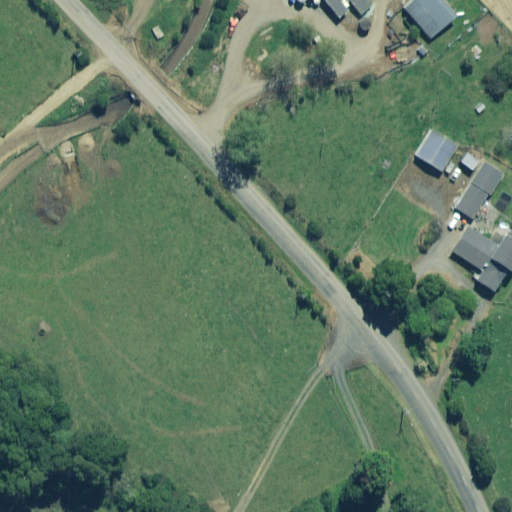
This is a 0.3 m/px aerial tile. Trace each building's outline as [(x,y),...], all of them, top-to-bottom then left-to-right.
[(365,0),(320,0),(336,19),(351,6),(359,16),(371,6),(365,0)] [(452,18),(436,0),(411,0),(401,9),(428,39),(452,18)] [(357,21),(356,25),(357,26),(357,28),(358,29),(359,30),(360,31),(361,32),(363,32),(364,33),(366,33),(367,32),(368,32),(370,31),(371,30),(372,29),(373,28),(373,27),(373,25),(373,24),(373,22),(373,21),(372,19),(371,18),(370,17),(369,16),(367,16),(366,16),(364,16),(363,16),(361,16),(360,17),(359,18),(358,19),(357,20),(357,21)] [(454,147),(428,131),(413,157),(439,173),(454,147)] [(476,162),(464,154),(458,163),(470,171),(476,162)] [(500,177),(482,165),(452,207),(470,220),(500,177)] [(506,272),(511,262),(511,243),(500,235),(493,246),(465,227),(448,251),(481,273),(475,282),(492,293),(506,272)]
